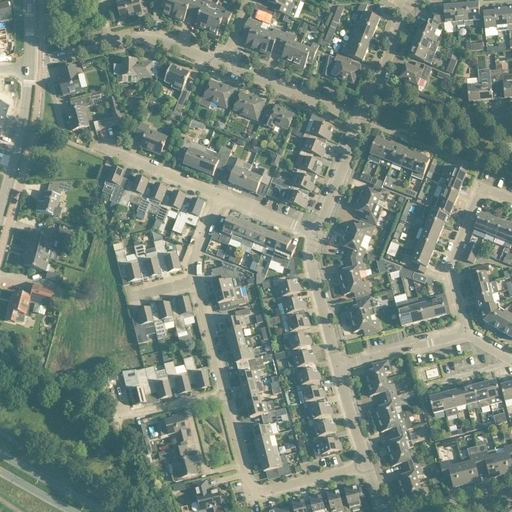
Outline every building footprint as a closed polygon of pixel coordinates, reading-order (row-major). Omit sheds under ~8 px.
[(118,4),(118,7),(122,20),(138,15),(137,10),(141,9),(138,0),(124,0),(125,2),(118,4)] [(161,13),(173,18),(179,0),(153,0),(154,5),(161,5),(161,4),(164,6),(161,13)] [(187,15),(192,18),(199,1),(195,0),(185,0),(185,1),(181,0),(179,0),(173,18),(184,22),(187,15)] [(206,31),(216,6),(204,1),(201,0),(199,0),(199,1),(192,18),(198,20),(195,27),(206,31)] [(288,0),(268,0),(267,2),(278,7),(276,12),(289,18),(294,6),(288,3),(288,0)] [(8,3),(0,4),(0,22),(0,23),(12,20),(8,3)] [(256,4),(254,10),(262,13),(264,7),(256,4)] [(479,4),(467,5),(469,26),(473,26),(473,22),(480,21),(479,4)] [(467,5),(456,6),(457,23),(458,27),(458,29),(465,28),(464,27),(469,26),(467,5)] [(226,32),(233,13),(216,6),(206,31),(208,32),(208,33),(217,37),(220,29),(226,32)] [(355,22),(376,30),(380,19),(365,13),(368,6),(360,6),(357,15),(355,22)] [(444,12),(431,13),(439,24),(445,24),(452,24),(453,28),(458,27),(457,23),(456,6),(444,8),(444,12)] [(497,27),(497,29),(498,32),(509,31),(508,26),(507,10),(495,11),(495,13),(497,27)] [(422,24),(418,35),(437,43),(440,44),(441,39),(435,37),(438,30),(437,30),(439,24),(431,13),(426,25),(422,24)] [(485,30),(497,29),(497,27),(495,13),(484,14),(485,30)] [(336,15),(332,25),(337,27),(341,17),(336,15)] [(282,23),(288,25),(291,19),(285,16),(282,23)] [(246,47),(259,52),(267,33),(260,31),(262,26),(249,21),(243,37),(249,39),(246,47)] [(319,28),(325,30),(327,24),(321,22),(319,28)] [(355,22),(351,33),(371,41),(376,30),(355,22)] [(332,25),(328,36),(333,38),(337,27),(332,25)] [(273,50),(279,52),(285,35),(274,31),(272,36),(267,33),(259,52),(270,56),(273,50)] [(351,33),(347,43),(367,52),(371,41),(351,33)] [(282,61),(293,65),(300,46),(294,44),(297,38),(286,34),(285,35),(279,52),(282,53),(284,56),(282,61)] [(418,35),(413,46),(435,54),(438,48),(435,47),(437,43),(418,35)] [(333,38),(328,36),(326,41),(322,39),(320,45),(327,48),(329,43),(330,43),(333,38)] [(367,52),(347,43),(345,48),(350,50),(347,56),(363,63),(367,52)] [(499,52),(499,44),(486,46),(487,53),(499,52)] [(293,65),(292,66),(304,70),(305,66),(308,65),(312,66),(319,47),(313,45),(313,46),(312,45),(306,48),(305,49),(300,46),(293,65)] [(435,54),(413,46),(409,57),(424,63),(431,65),(435,54)] [(332,68),(329,77),(335,80),(336,78),(354,85),(359,72),(350,68),(352,61),(337,55),(335,62),(330,60),(328,67),(332,68)] [(152,77),(152,63),(143,63),(143,64),(137,64),(137,61),(123,60),(123,66),(112,66),(114,66),(114,72),(114,75),(118,76),(118,83),(127,84),(127,77),(128,77),(128,83),(136,83),(136,77),(143,78),(152,79),(152,77)] [(400,79),(418,87),(421,79),(427,82),(432,69),(417,63),(414,69),(405,66),(400,79)] [(182,92),(190,74),(171,66),(168,74),(161,71),(158,79),(165,82),(165,83),(172,86),(172,88),(182,92)] [(62,70),(64,80),(59,81),(64,97),(82,92),(78,76),(77,76),(75,67),(62,70)] [(502,70),(496,71),(498,91),(504,90),(505,100),(509,99),(509,102),(511,101),(511,75),(503,76),(502,70)] [(490,77),(479,78),(481,104),(489,103),(489,101),(493,101),(492,91),(498,91),(496,71),(490,71),(490,77)] [(437,77),(448,81),(450,76),(439,72),(437,77)] [(481,104),(479,78),(467,79),(461,80),(462,94),(468,93),(469,103),(473,103),(473,105),(481,104)] [(199,105),(203,107),(209,109),(212,102),(219,105),(218,106),(227,109),(234,90),(224,86),(223,87),(211,82),(205,98),(202,97),(199,105)] [(185,109),(189,98),(181,94),(177,106),(185,109)] [(241,114),(241,115),(257,121),(265,103),(253,98),(253,99),(241,94),(234,111),(241,114)] [(109,99),(113,113),(116,126),(123,125),(120,111),(119,111),(115,97),(109,99)] [(69,112),(68,112),(73,132),(89,127),(84,108),(82,100),(71,103),(73,111),(69,112)] [(0,135),(1,136),(0,135),(8,107),(9,108),(9,107),(0,104),(0,135)] [(274,130),(275,127),(280,128),(280,127),(288,130),(294,116),(282,111),(282,110),(276,107),(273,114),(267,112),(262,125),(274,130)] [(313,115),(306,132),(311,134),(310,134),(318,137),(328,141),(329,140),(330,140),(332,136),(330,136),(333,130),(323,126),(325,120),(313,115)] [(217,121),(214,128),(223,132),(225,124),(217,121)] [(144,141),(141,148),(160,156),(167,138),(148,131),(150,128),(142,125),(136,138),(144,141)] [(294,127),(291,135),(300,139),(303,131),(294,127)] [(299,149),(302,150),(304,151),(314,155),(322,158),(322,156),(323,157),(325,153),(324,152),(326,147),(316,143),(318,137),(310,134),(311,134),(306,132),(303,138),(299,149)] [(244,140),(252,144),(255,136),(247,133),(244,140)] [(198,172),(207,150),(192,145),(194,141),(186,138),(177,159),(185,162),(184,165),(195,170),(195,169),(199,170),(198,172)] [(379,165),(381,159),(387,144),(384,143),(384,141),(377,138),(368,161),(379,165)] [(249,150),(257,154),(259,147),(251,144),(249,150)] [(381,159),(392,163),(398,146),(392,144),(391,146),(387,144),(381,159)] [(392,163),(402,168),(408,153),(405,151),(406,149),(398,146),(392,163)] [(207,150),(198,172),(199,170),(202,172),(213,177),(217,169),(224,172),(232,151),(222,147),(219,155),(207,150)] [(275,153),(282,156),(284,150),(277,147),(275,153)] [(304,158),(300,169),(308,172),(318,176),(318,174),(319,175),(321,171),(320,170),(322,165),(312,161),(314,155),(304,151),(302,150),(299,156),(304,158)] [(402,168),(413,172),(420,155),(413,152),(412,154),(408,153),(402,168)] [(270,165),(277,168),(281,156),(275,154),(270,165)] [(420,155),(413,172),(424,176),(430,161),(426,160),(427,158),(420,155)] [(249,174),(252,166),(245,163),(231,158),(227,170),(234,173),(229,183),(243,189),(249,174)] [(117,210),(119,206),(128,181),(123,179),(125,172),(112,167),(105,186),(115,190),(110,202),(112,203),(110,208),(117,210)] [(297,175),(293,185),(293,186),(301,189),(311,193),(311,191),(313,192),(314,187),(313,187),(315,181),(305,177),(308,172),(300,169),(295,167),(293,173),(297,175)] [(452,168),(448,178),(463,184),(467,174),(452,168)] [(249,174),(243,189),(257,194),(261,184),(268,187),(273,175),(259,169),(256,177),(249,174)] [(360,181),(371,185),(373,179),(363,175),(360,181)] [(130,202),(140,206),(142,200),(147,188),(147,189),(150,182),(137,177),(134,183),(128,181),(119,206),(127,209),(130,202)] [(293,186),(293,185),(273,178),(271,184),(287,190),(283,201),(304,209),(305,208),(306,208),(308,204),(306,204),(309,198),(299,194),(301,189),(293,186)] [(448,178),(443,189),(458,195),(463,184),(448,178)] [(371,185),(375,186),(382,189),(383,186),(385,181),(384,181),(384,183),(373,179),(371,185)] [(385,181),(383,186),(394,190),(396,185),(395,184),(395,185),(385,181)] [(151,204),(160,208),(161,208),(166,196),(168,190),(155,184),(153,191),(147,189),(147,188),(142,200),(140,206),(137,213),(136,218),(142,220),(144,216),(146,216),(151,204)] [(396,185),(394,190),(404,194),(406,189),(396,185)] [(363,188),(359,199),(377,207),(380,201),(385,203),(390,192),(382,189),(375,186),(372,192),(363,188)] [(406,189),(404,194),(415,198),(417,193),(406,189)] [(443,189),(439,199),(439,200),(454,206),(458,195),(443,189)] [(56,209),(60,196),(43,192),(41,200),(44,201),(43,204),(38,202),(35,212),(54,217),(58,218),(61,210),(56,209)] [(170,211),(179,215),(184,203),(187,197),(174,192),(171,198),(166,196),(161,208),(160,208),(156,220),(156,221),(155,224),(160,226),(161,223),(165,224),(170,211)] [(430,208),(433,209),(435,210),(448,216),(450,217),(454,206),(439,200),(439,199),(434,197),(430,208)] [(179,215),(174,228),(183,231),(188,219),(189,219),(198,223),(206,204),(192,199),(190,205),(184,203),(179,215)] [(377,207),(359,199),(354,210),(364,214),(361,220),(376,226),(380,215),(375,213),(377,207)] [(424,218),(429,220),(439,224),(444,226),(448,216),(435,210),(433,209),(430,208),(427,207),(422,218),(424,218)] [(475,229),(486,234),(493,217),(486,214),(485,216),(481,214),(475,229)] [(486,234),(496,238),(502,223),(499,221),(499,219),(493,217),(486,234)] [(232,240),(234,235),(233,235),(238,222),(229,218),(224,231),(218,229),(219,227),(217,226),(211,239),(219,242),(228,246),(231,239),(232,240)] [(420,229),(424,231),(440,237),(444,226),(439,224),(429,220),(424,218),(420,229)] [(244,239),(250,224),(243,221),(242,223),(238,222),(233,235),(234,235),(232,240),(242,243),(243,239),(244,239)] [(349,224),(344,235),(369,245),(375,228),(360,222),(358,228),(349,224)] [(505,247),(507,242),(511,229),(511,224),(507,222),(506,224),(502,223),(496,238),(494,243),(505,247)] [(254,243),(255,243),(260,230),(256,229),(257,227),(250,224),(244,239),(243,239),(242,243),(241,245),(252,249),(254,243)] [(56,240),(56,241),(68,244),(71,232),(59,229),(56,240)] [(255,243),(265,247),(271,232),(264,230),(263,232),(260,230),(255,243)] [(424,231),(420,241),(435,247),(440,237),(424,231)] [(270,255),(273,256),(275,251),(276,252),(281,239),(277,237),(278,235),(271,232),(265,247),(272,250),(270,255)] [(384,232),(382,238),(387,240),(390,234),(384,232)] [(25,249),(25,250),(26,250),(25,254),(48,260),(49,256),(51,249),(54,249),(56,241),(56,240),(54,240),(32,234),(30,242),(27,242),(25,249)] [(349,250),(345,260),(362,261),(369,245),(344,235),(340,246),(349,250)] [(275,251),(273,256),(271,261),(282,265),(281,267),(287,270),(296,247),(295,249),(289,247),(292,241),(282,237),(281,239),(276,252),(275,251)] [(182,270),(177,251),(166,254),(163,241),(160,241),(155,243),(154,243),(155,249),(157,256),(160,268),(161,268),(166,267),(168,274),(182,270)] [(420,241),(416,252),(431,258),(435,247),(420,241)] [(138,261),(136,254),(126,257),(124,250),(121,251),(119,243),(114,245),(116,252),(115,252),(121,278),(127,277),(129,283),(143,280),(141,273),(138,261)] [(469,244),(467,249),(478,254),(480,248),(469,244)] [(134,248),(136,254),(138,261),(141,273),(147,272),(148,279),(162,275),(161,268),(160,268),(157,256),(155,249),(145,251),(144,245),(134,248)] [(416,252),(409,249),(407,255),(407,256),(407,255),(414,258),(412,263),(416,264),(413,270),(425,274),(431,258),(416,252)] [(467,249),(465,255),(476,259),(478,254),(467,249)] [(23,257),(22,260),(25,260),(23,267),(45,272),(47,272),(48,272),(49,266),(47,266),(48,260),(25,254),(24,257),(23,257)] [(228,262),(234,264),(238,255),(237,255),(235,259),(230,257),(228,262)] [(238,255),(234,264),(239,266),(243,257),(238,255)] [(476,259),(465,255),(463,260),(473,265),(476,259)] [(338,273),(341,285),(361,280),(361,279),(366,277),(362,261),(345,260),(348,271),(338,273)] [(213,284),(216,295),(235,290),(235,289),(232,280),(239,278),(236,268),(222,262),(226,281),(213,284)] [(250,270),(256,272),(257,268),(258,264),(253,262),(250,270)] [(400,272),(401,268),(395,266),(385,262),(389,275),(400,272)] [(489,285),(486,273),(490,272),(488,266),(482,268),(484,274),(470,277),(473,289),(489,285)] [(47,272),(45,279),(58,282),(60,276),(48,272),(47,272)] [(258,273),(257,277),(257,285),(263,284),(266,276),(262,274),(261,274),(260,273),(258,273)] [(426,283),(428,279),(415,274),(413,278),(413,281),(425,285),(426,283)] [(279,286),(282,298),(290,296),(300,293),(300,292),(301,291),(300,287),(299,287),(297,282),(287,284),(286,278),(272,282),(274,288),(279,286)] [(361,280),(341,285),(344,296),(354,294),(356,300),(371,296),(368,285),(362,286),(361,280)] [(9,311),(6,321),(15,323),(15,322),(23,324),(25,316),(29,303),(48,308),(53,290),(33,284),(30,297),(13,293),(8,311),(9,311)] [(473,289),(476,300),(492,296),(489,285),(473,289)] [(235,290),(216,295),(219,305),(232,301),(233,307),(231,307),(231,308),(246,304),(244,298),(242,299),(240,288),(235,289),(235,290)] [(405,294),(393,296),(395,304),(407,302),(405,294)] [(439,301),(431,303),(435,319),(447,316),(445,308),(449,307),(445,294),(438,296),(439,301)] [(479,311),(481,310),(494,307),(494,306),(499,305),(500,305),(497,294),(492,296),(476,300),(479,311)] [(283,304),(286,315),(295,314),(295,313),(305,311),(304,309),(306,309),(305,304),(303,305),(302,299),(292,302),(290,296),(282,298),(277,299),(278,305),(283,304)] [(424,322),(435,319),(431,303),(430,297),(424,299),(425,305),(420,306),(424,322)] [(193,318),(189,298),(175,302),(176,309),(171,310),(174,322),(173,323),(177,336),(186,333),(183,320),(193,318)] [(376,315),(374,309),(372,298),(356,302),(358,308),(348,310),(351,322),(370,317),(376,315)] [(413,324),(409,309),(407,302),(396,304),(398,312),(402,327),(413,324)] [(157,313),(152,315),(151,315),(154,327),(156,334),(157,340),(167,338),(163,325),(173,323),(174,322),(171,310),(169,303),(155,307),(157,313)] [(481,310),(484,322),(511,338),(511,317),(500,310),(499,305),(494,306),(494,307),(481,310)] [(420,306),(409,309),(413,324),(424,322),(420,306)] [(151,315),(152,315),(150,308),(136,311),(138,318),(132,320),(138,345),(142,344),(147,343),(146,336),(156,334),(154,327),(151,315)] [(225,322),(228,332),(242,329),(247,328),(244,316),(250,315),(249,309),(235,313),(235,314),(237,313),(238,318),(225,322)] [(288,321),(291,333),(296,332),(309,328),(309,327),(310,326),(309,322),(308,322),(306,317),(296,319),(295,314),(286,315),(281,316),(283,323),(288,321)] [(370,317),(351,322),(354,334),(364,331),(365,337),(381,333),(378,322),(372,323),(370,317)] [(226,332),(229,344),(245,340),(242,330),(247,328),(242,329),(228,332),(226,332)] [(289,340),(292,351),(301,349),(311,347),(311,345),(312,345),(311,340),(309,341),(308,335),(298,337),(296,332),(291,333),(283,335),(284,341),(289,340)] [(192,344),(190,335),(178,338),(180,348),(192,344)] [(231,355),(234,354),(247,351),(245,340),(229,344),(231,355)] [(249,367),(263,364),(262,358),(255,360),(253,349),(247,351),(234,354),(236,364),(249,361),(251,367),(249,367)] [(291,370),(292,370),(297,369),(305,367),(315,364),(315,362),(316,362),(315,358),(314,358),(312,352),(302,355),(301,349),(292,351),(287,352),(289,358),(288,359),(291,370)] [(38,357),(36,360),(37,363),(40,365),(43,364),(44,361),(43,358),(41,356),(38,357)] [(183,360),(184,366),(186,373),(189,386),(190,386),(195,384),(197,391),(211,388),(206,368),(195,371),(192,358),(183,360)] [(391,373),(388,362),(376,365),(374,366),(372,366),(374,372),(364,374),(367,386),(387,381),(385,375),(391,373)] [(163,365),(164,371),(166,378),(167,378),(170,390),(176,389),(177,396),(191,392),(190,386),(189,386),(186,373),(184,366),(174,368),(173,363),(163,365)] [(239,376),(242,386),(256,383),(259,382),(261,382),(258,372),(265,370),(263,364),(249,367),(249,368),(251,367),(252,373),(239,376)] [(298,375),(301,386),(310,384),(320,382),(319,380),(321,380),(320,375),(318,376),(317,370),(307,372),(305,367),(297,369),(292,370),(293,376),(298,375)] [(153,368),(144,370),(151,395),(156,394),(158,401),(172,397),(170,390),(167,378),(166,378),(164,371),(154,373),(153,368)] [(151,395),(144,370),(135,372),(137,378),(129,380),(128,383),(129,387),(128,388),(133,407),(146,404),(145,397),(151,395)] [(380,395),(382,401),(397,397),(392,379),(387,381),(367,386),(370,397),(380,395)] [(240,387),(243,398),(258,394),(264,392),(262,383),(260,384),(259,382),(256,383),(242,386),(240,387)] [(276,389),(281,388),(279,382),(271,384),(273,390),(277,389),(276,389)] [(497,382),(485,384),(489,400),(491,406),(502,403),(497,382)] [(511,400),(511,383),(501,387),(505,403),(511,400)] [(303,392),(306,404),(317,401),(324,399),(324,397),(325,397),(324,393),(323,393),(321,387),(311,390),(310,384),(301,386),(296,387),(297,392),(298,394),(303,392)] [(485,384),(474,387),(478,403),(480,409),(491,406),(489,400),(485,384)] [(474,387),(463,390),(467,406),(478,403),(474,387)] [(463,390),(452,393),(456,409),(467,406),(463,390)] [(441,396),(445,412),(447,418),(458,415),(456,409),(452,393),(441,396)] [(261,404),(258,394),(243,398),(245,405),(245,409),(248,409),(248,408),(261,405),(261,404)] [(434,415),(445,412),(441,396),(430,399),(434,415)] [(374,411),(378,422),(402,414),(397,397),(382,401),(384,407),(374,411)] [(311,409),(314,420),(321,418),(332,416),(331,414),(333,414),(331,410),(330,410),(329,404),(318,407),(317,401),(306,404),(304,404),(305,410),(311,409)] [(277,417),(283,416),(282,410),(269,414),(266,404),(266,403),(261,404),(261,405),(248,408),(248,409),(250,419),(263,415),(265,421),(277,418),(277,417)] [(391,430),(393,436),(408,431),(405,420),(407,420),(405,413),(402,414),(378,422),(381,433),(391,430)] [(172,419),(158,423),(160,431),(161,437),(168,436),(176,434),(179,444),(187,441),(185,431),(181,415),(172,417),(172,419)] [(253,430),(256,440),(269,437),(275,436),(272,426),(279,424),(277,418),(265,421),(263,422),(265,421),(266,427),(253,430)] [(315,426),(318,438),(326,436),(336,433),(336,432),(337,431),(336,427),(335,427),(333,422),(323,424),(321,418),(314,420),(309,422),(310,428),(315,426)] [(137,428),(141,442),(147,440),(144,426),(137,428)] [(385,445),(389,456),(408,450),(406,444),(412,442),(408,431),(393,436),(395,442),(385,445)] [(284,445),(294,442),(293,436),(289,437),(290,443),(284,445)] [(341,449),(340,445),(339,445),(338,439),(327,442),(326,436),(318,438),(313,439),(314,443),(313,444),(315,453),(318,455),(322,454),(323,459),(329,457),(331,457),(336,455),(335,452),(341,451),(340,449),(341,449)] [(254,441),(256,452),(272,448),(269,437),(256,440),(254,441)] [(294,442),(284,445),(285,450),(296,448),(294,442)] [(511,446),(496,451),(497,457),(502,476),(511,473),(511,466),(511,465),(511,446)] [(171,476),(173,482),(175,483),(182,481),(182,479),(196,475),(192,458),(188,459),(185,447),(169,451),(175,471),(177,470),(178,473),(173,474),(171,476)] [(259,463),(262,463),(275,459),(279,457),(277,447),(272,448),(256,452),(259,463)] [(461,460),(463,465),(468,485),(479,482),(477,475),(483,473),(482,469),(479,455),(477,448),(468,450),(470,457),(461,460)] [(402,464),(404,470),(419,465),(416,454),(410,456),(408,450),(389,456),(393,468),(402,464)] [(487,453),(479,455),(483,473),(489,472),(491,479),(502,476),(497,457),(488,459),(487,453)] [(262,463),(264,473),(279,469),(281,478),(294,475),(291,466),(283,468),(280,457),(279,457),(275,459),(262,463)] [(468,485),(463,465),(450,469),(448,463),(440,465),(445,483),(452,481),(454,488),(468,485)] [(396,479),(400,490),(419,484),(417,478),(423,476),(419,465),(404,470),(406,476),(396,479)] [(191,506),(192,511),(193,511),(195,511),(204,510),(221,506),(218,492),(209,494),(206,482),(192,485),(196,503),(192,504),(191,506)] [(419,484),(400,490),(404,502),(413,499),(415,504),(430,499),(427,490),(427,489),(427,488),(421,490),(419,484)] [(345,491),(347,501),(350,509),(361,506),(362,511),(369,510),(365,497),(359,498),(357,488),(351,489),(350,488),(346,489),(346,490),(345,491)] [(327,495),(330,505),(331,511),(339,511),(344,511),(343,511),(350,511),(350,509),(347,501),(342,503),(339,492),(333,494),(333,493),(329,494),(329,495),(327,495)] [(310,500),(312,510),(312,511),(331,511),(330,505),(324,507),(321,497),(316,498),(315,497),(311,498),(311,499),(310,500)] [(312,511),(312,510),(307,511),(304,501),(298,503),(298,501),(294,503),(294,504),(292,504),(294,511),(312,511)]
